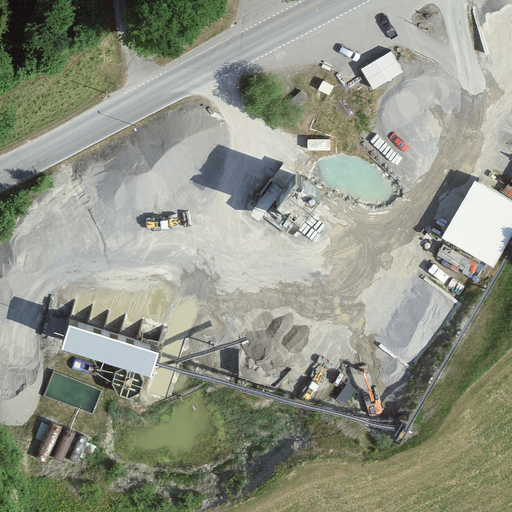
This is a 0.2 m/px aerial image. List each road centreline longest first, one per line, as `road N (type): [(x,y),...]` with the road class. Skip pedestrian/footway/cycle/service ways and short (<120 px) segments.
road 1 (unknown): [(404,0),(474,72),(482,109),(476,152),(406,220),(330,242),(238,250)]
road 2 (tertiary): [(344,0),(0,179)]
